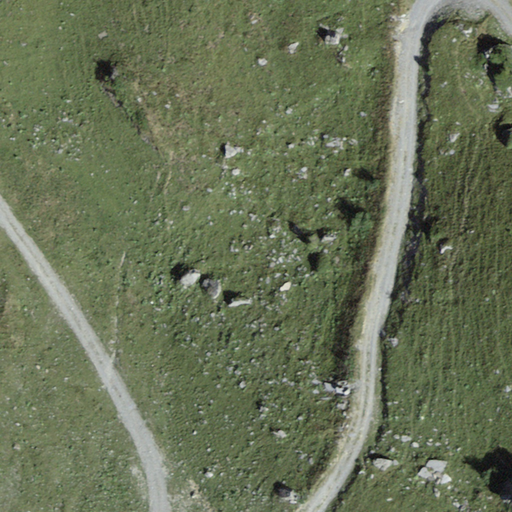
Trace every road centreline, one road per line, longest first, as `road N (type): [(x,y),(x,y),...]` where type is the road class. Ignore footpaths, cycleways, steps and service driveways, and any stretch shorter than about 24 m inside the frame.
road 1 (track): [(429,0),(412,37),(405,152),(368,349),(367,398),(315,511)]
road 2 (track): [(158,511),(152,462),(124,405),(0,212)]
